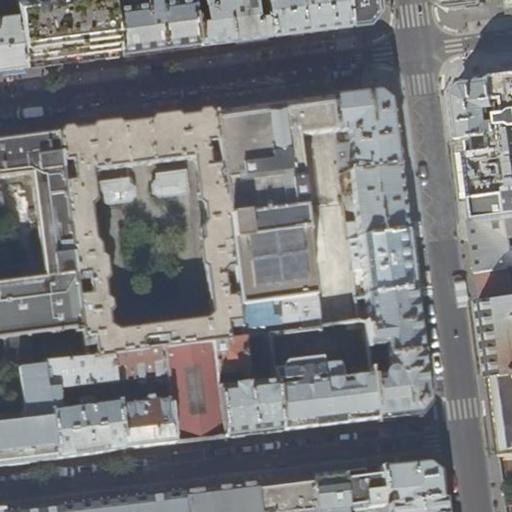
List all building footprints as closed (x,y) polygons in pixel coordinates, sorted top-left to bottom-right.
[(15,0),(17,11),(24,64),(54,60),(118,51),(110,0),(15,0)] [(197,41),(191,0),(110,0),(118,51),(147,48),(197,41)] [(191,0),(197,41),(228,37),(270,32),(266,0),(191,0)] [(266,0),(270,32),(307,27),(348,22),(346,0),(266,0)] [(346,0),(348,22),(367,19),(376,7),(375,0),(346,0)] [(441,0),(452,8),(467,6),(483,4),(482,0),(441,0)] [(0,13),(0,66),(24,64),(17,11),(0,13)] [(511,75),(492,78),(496,108),(498,124),(499,135),(459,140),(464,183),(469,223),(511,217),(511,75)] [(488,109),(496,108),(492,78),(491,78),(462,82),(453,94),(453,98),(456,119),(459,140),(499,135),(498,124),(489,125),(488,109)] [(329,99),(333,133),(343,132),(348,135),(349,144),(335,145),(338,176),(397,168),(393,137),(389,102),(383,97),(377,93),(352,96),(335,98),(329,99)] [(270,107),(212,114),(214,133),(217,154),(225,223),(230,261),(234,288),(236,310),(315,298),(318,327),(357,323),(354,299),(353,293),(350,270),(347,241),(346,232),(340,187),(338,176),(335,145),(333,133),(329,99),(309,102),(295,103),(270,107)] [(131,125),(56,134),(58,153),(68,152),(70,172),(61,173),(72,267),(83,265),(87,287),(75,289),(80,329),(83,348),(93,346),(94,359),(111,357),(139,353),(139,346),(144,346),(145,343),(148,344),(150,345),(152,346),(157,345),(159,345),(161,344),(164,341),(165,350),(211,344),(227,342),(226,331),(239,329),(236,310),(234,288),(225,289),(222,262),(225,260),(228,259),(230,261),(225,223),(217,154),(208,155),(206,134),(214,133),(212,114),(131,125)] [(72,267),(61,173),(58,153),(56,134),(0,141),(0,338),(2,338),(7,371),(32,368),(28,337),(28,335),(50,332),(51,334),(53,334),(53,332),(80,329),(75,289),(72,267)] [(399,183),(397,168),(338,176),(340,187),(350,185),(356,231),(346,232),(347,241),(406,233),(401,199),(399,183)] [(508,235),(511,234),(511,217),(469,223),(473,249),(476,274),(511,268),(511,253),(511,254),(508,235)] [(409,260),(406,233),(347,241),(350,270),(360,269),(364,298),(414,292),(409,260)] [(511,268),(476,274),(478,290),(480,302),(511,297),(511,268)] [(418,323),(414,292),(364,298),(367,322),(362,323),(364,324),(367,343),(367,347),(386,346),(387,358),(422,354),(418,323)] [(511,297),(480,302),(485,341),(490,377),(511,374),(511,297)] [(315,298),(236,310),(239,329),(240,340),(227,342),(211,344),(215,374),(248,370),(244,342),(269,338),(268,336),(318,329),(318,327),(315,298)] [(215,374),(211,344),(165,350),(161,350),(164,377),(165,377),(167,392),(173,445),(198,442),(223,439),(217,390),(215,374)] [(161,350),(139,353),(111,357),(114,384),(164,377),(161,350)] [(426,382),(422,354),(387,358),(389,369),(387,370),(386,370),(384,372),(383,374),(383,376),(371,378),(376,420),(408,417),(419,415),(428,403),(426,382)] [(114,384),(111,357),(94,359),(84,360),(44,365),(44,367),(50,418),(53,437),(56,459),(88,455),(123,451),(117,404),(88,407),(88,401),(75,403),(75,409),(59,411),(57,392),(114,385),(114,384)] [(320,359),(285,363),(280,371),(273,372),(274,382),(280,432),(304,429),(330,426),(324,373),(323,367),(321,367),(320,359)] [(338,365),(323,367),(324,373),(330,426),(360,422),(376,420),(371,378),(371,376),(340,380),(338,365)] [(0,466),(56,459),(53,437),(46,438),(44,418),(50,418),(44,367),(32,368),(7,371),(0,371),(0,372),(1,377),(0,376),(0,466)] [(511,374),(490,377),(495,418),(500,456),(511,455),(511,374)] [(274,382),(217,390),(223,439),(248,436),(280,432),(274,382)] [(116,398),(117,404),(123,451),(149,448),(173,445),(167,392),(161,393),(163,403),(129,407),(128,397),(116,398)] [(379,470),(382,498),(391,497),(392,507),(387,507),(388,509),(383,510),(383,509),(374,510),(359,511),(441,511),(440,501),(437,474),(426,464),(403,467),(379,470)] [(360,472),(343,474),(347,511),(359,511),(374,510),(372,498),(382,498),(379,470),(360,472)] [(327,476),(312,478),(315,511),(326,511),(326,504),(336,504),(336,511),(347,511),(343,474),(327,476)] [(284,481),(258,485),(260,511),(315,511),(312,478),(284,481)] [(186,497),(187,511),(260,511),(258,485),(219,489),(185,493),(186,497)] [(187,511),(186,497),(129,503),(35,511),(187,511)]
